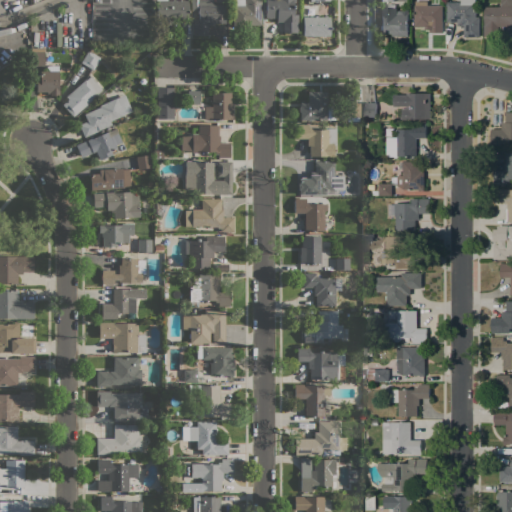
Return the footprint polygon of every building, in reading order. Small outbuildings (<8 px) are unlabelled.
[(157,30),(156,0),(188,0),(188,19),(170,19),(170,30),(157,30)] [(225,4),(225,23),(214,23),(214,25),(207,25),(206,34),(207,34),(207,35),(193,35),(193,19),(198,19),(198,7),(196,7),(196,11),(191,11),(191,0),(211,0),(211,4),(225,4)] [(261,0),(261,25),(250,25),(250,26),(233,26),(233,15),(231,15),(231,12),(233,12),(233,6),(235,6),(235,0),(261,0)] [(293,2),(293,14),(298,14),(297,32),(282,32),(282,22),(276,22),(276,18),(266,18),(266,12),(265,12),(265,10),(266,10),(266,5),(265,5),(265,2),(266,2),(266,0),(295,0),(295,2),(293,2)] [(480,37),(464,37),(464,26),(458,26),(457,22),(447,22),(447,2),(461,2),(461,0),(476,0),(476,17),(480,17),(480,37)] [(511,26),(499,26),(499,36),(484,36),(484,7),(501,7),(501,0),(511,0),(511,26)] [(428,1),(428,5),(443,5),(443,25),(432,25),(432,27),(414,27),(414,25),(413,25),(413,22),(414,22),(414,5),(415,5),(415,1),(428,1)] [(397,11),(408,11),(408,36),(392,36),(392,34),(381,34),(381,8),(388,8),(388,4),(396,4),(396,8),(397,8),(397,11)] [(330,36),(302,36),(302,17),(315,17),(315,16),(317,16),(317,17),(324,17),(324,16),(327,16),(327,17),(330,17),(330,36)] [(31,48),(44,48),(44,66),(31,66),(31,48)] [(81,63),(89,51),(100,58),(93,70),(81,63)] [(42,71),(42,69),(49,65),(59,65),(59,89),(60,89),(59,96),(50,95),(50,93),(47,93),(47,92),(36,92),(36,78),(40,78),(40,71),(42,71)] [(85,79),(86,80),(90,76),(102,90),(72,117),(62,104),(68,99),(65,96),(85,79)] [(157,87),(173,87),(173,119),(157,119),(157,87)] [(199,104),(188,104),(188,91),(199,90),(199,104)] [(326,107),(336,107),(335,120),(299,120),(300,102),(307,102),(307,91),(327,92),(326,107)] [(231,103),(233,103),(233,119),(204,119),(204,106),(212,106),(212,93),(231,92),(231,103)] [(407,119),(402,119),(402,109),(408,109),(408,106),(394,106),(393,95),(407,95),(407,93),(430,93),(431,119),(407,119)] [(99,107),(99,105),(116,98),(124,94),(132,111),(109,121),(111,124),(98,130),(98,131),(84,137),(79,125),(87,121),(84,114),(99,107)] [(359,103),(359,117),(358,117),(358,121),(347,121),(347,117),(346,117),(346,102),(359,103)] [(376,103),(376,120),(364,120),(365,102),(376,103)] [(511,112),(511,140),(509,140),(509,145),(502,145),(502,144),(491,144),(491,129),(502,129),(502,123),(506,123),(506,112),(511,112)] [(333,145),(333,156),(309,156),(309,146),(307,146),(307,139),(297,139),(297,124),(312,124),(312,129),(324,129),(324,128),(336,128),(336,145),(333,145)] [(416,157),(386,156),(386,137),(397,137),(397,129),(412,129),(412,124),(427,124),(427,138),(416,138),(416,157)] [(198,133),(198,125),(218,125),(218,136),(219,136),(219,143),(229,143),(230,157),(218,157),(218,154),(214,154),(214,152),(199,152),(199,153),(192,153),(192,133),(198,133)] [(91,138),(91,139),(109,131),(116,129),(121,142),(115,145),(116,147),(110,150),(112,154),(99,160),(95,151),(81,157),(75,145),(91,138)] [(511,179),(509,180),(509,181),(506,181),(506,185),(494,185),(494,170),(504,170),(504,163),(505,163),(505,152),(511,152),(511,179)] [(149,155),(150,168),(137,169),(136,157),(149,155)] [(325,190),(325,194),(298,194),(298,190),(297,189),(297,184),(298,183),(298,179),(309,179),(309,175),(314,175),(314,161),(334,161),(334,177),(343,177),(343,189),(342,189),(325,190)] [(422,161),(422,172),(424,172),(424,191),(419,191),(419,189),(404,189),(397,185),(397,176),(403,176),(403,169),(399,169),(399,162),(403,162),(403,161),(422,161)] [(213,180),(223,180),(223,193),(199,194),(199,189),(184,189),(184,174),(185,174),(185,162),(196,162),(213,162),(213,171),(213,180)] [(89,174),(99,173),(99,169),(122,168),(122,169),(129,169),(130,186),(124,186),(124,188),(90,190),(89,174)] [(379,183),(392,183),(392,196),(379,196),(379,183)] [(507,203),(497,203),(496,189),(508,189),(508,190),(511,189),(511,221),(508,221),(507,203)] [(138,205),(139,217),(113,218),(113,212),(111,212),(111,210),(106,210),(106,206),(94,207),(93,193),(114,192),(114,193),(137,191),(138,205)] [(220,198),(220,209),(222,209),(222,217),(233,217),(233,231),(220,231),(220,229),(218,229),(218,227),(185,227),(184,210),(191,209),(201,209),(200,199),(220,198)] [(304,213),(294,213),(294,198),(306,198),(306,203),(326,203),(326,211),(323,211),(323,231),(304,231),(304,213)] [(429,213),(419,213),(419,220),(415,220),(415,231),(396,231),(397,218),(394,218),(394,203),(411,203),(411,198),(429,199),(429,213)] [(156,202),(168,202),(162,217),(156,214),(156,202)] [(121,225),(121,223),(133,223),(133,234),(128,234),(128,242),(116,243),(116,246),(110,246),(110,248),(107,248),(107,246),(103,246),(102,236),(101,236),(101,232),(99,232),(99,225),(121,225)] [(499,241),(493,241),(493,229),(498,229),(498,226),(511,226),(511,254),(510,254),(510,256),(506,256),(506,259),(493,259),(493,244),(499,244),(499,241)] [(223,251),(213,251),(213,257),(209,257),(209,268),(190,268),(190,254),(185,254),(185,240),(205,240),(205,236),(223,236),(223,251)] [(299,247),(302,247),(301,237),(320,236),(320,263),(299,263),(299,247)] [(396,269),(396,263),(382,263),(382,250),(386,250),(386,236),(405,236),(405,247),(407,247),(408,254),(417,254),(417,268),(396,269)] [(151,252),(137,251),(137,239),(151,239),(151,252)] [(0,256),(33,256),(34,271),(22,271),(22,274),(17,274),(17,284),(0,284),(0,256)] [(114,270),(113,274),(118,274),(118,265),(120,265),(120,258),(138,258),(138,259),(145,260),(145,273),(141,273),(141,283),(118,282),(118,280),(113,280),(113,284),(101,284),(101,270),(114,270)] [(349,270),(335,270),(335,258),(349,258),(349,270)] [(511,296),(511,278),(499,278),(499,263),(511,263),(511,296)] [(421,273),(421,288),(410,288),(410,295),(407,295),(407,305),(387,306),(387,300),(386,300),(385,296),(386,296),(386,293),(386,292),(377,292),(377,277),(391,277),(391,272),(400,272),(400,277),(402,277),(402,273),(421,273)] [(315,306),(315,295),(313,295),(313,287),(302,287),(302,273),(315,273),(315,276),(318,276),(318,277),(334,277),(334,278),(341,278),(341,290),(334,290),(334,306),(315,306)] [(218,284),(220,284),(220,291),(230,291),(230,306),(217,306),(217,303),(214,303),(214,300),(202,300),(202,301),(198,301),(198,307),(194,307),(194,302),(192,302),(192,307),(189,307),(189,302),(189,287),(191,287),(191,278),(198,278),(198,274),(218,274),(218,284)] [(112,289),(145,289),(145,298),(135,298),(135,313),(116,313),(116,318),(101,319),(101,303),(112,303),(112,289)] [(0,318),(0,291),(17,291),(17,300),(23,300),(23,302),(33,302),(34,318),(0,318)] [(506,301),(511,301),(511,329),(509,329),(509,333),(491,333),(491,318),(502,318),(502,312),(506,312),(506,310),(505,310),(505,308),(506,308),(506,306),(505,306),(505,303),(506,303),(506,301)] [(204,310),(225,310),(224,343),(212,343),(212,333),(209,332),(209,343),(189,343),(189,338),(188,338),(188,333),(189,333),(189,329),(182,329),(182,314),(204,314),(204,310)] [(337,325),(341,325),(342,338),(321,338),(321,343),(313,343),(303,343),(302,328),(313,328),(313,322),(317,322),(317,311),(337,311),(337,325)] [(417,329),(426,329),(426,343),(413,343),(413,338),(409,338),(409,342),(403,342),(403,338),(402,338),(402,340),(399,340),(399,342),(380,342),(380,323),(388,323),(388,311),(397,311),(417,311),(417,329)] [(10,353),(10,351),(0,351),(0,324),(14,324),(14,322),(19,322),(19,338),(34,338),(34,353),(10,353)] [(137,335),(145,335),(145,352),(112,352),(112,338),(98,338),(98,322),(113,322),(113,323),(137,323),(137,335)] [(511,370),(503,370),(503,359),(501,359),(501,352),(492,352),(491,337),(503,337),(503,341),(507,341),(507,344),(511,343),(511,370)] [(231,358),(233,358),(233,377),(228,377),(228,375),(209,376),(209,362),(212,362),(212,358),(209,358),(209,360),(202,360),(202,358),(196,358),(196,347),(231,347),(231,358)] [(396,347),(422,347),(422,359),(424,359),(424,376),(419,377),(419,375),(403,375),(397,372),(396,347)] [(309,379),(309,369),(307,369),(307,361),(297,361),(296,348),(308,348),(308,350),(312,350),(312,352),(336,352),(336,379),(309,379)] [(0,358),(19,358),(19,356),(34,356),(34,372),(22,372),(22,373),(17,373),(17,386),(12,386),(0,386),(0,358)] [(113,371),(113,357),(138,357),(138,370),(140,370),(140,384),(110,384),(110,386),(96,386),(96,371),(113,371)] [(196,369),(196,381),(183,382),(183,369),(196,369)] [(388,369),(388,381),(375,381),(375,369),(388,369)] [(509,374),(509,378),(511,378),(511,407),(509,407),(509,397),(507,397),(507,389),(496,389),(496,375),(509,374)] [(219,403),(229,403),(229,417),(200,417),(200,402),(187,402),(187,384),(201,384),(201,385),(219,385),(219,403)] [(294,384),(304,384),(304,385),(329,385),(329,395),(323,395),(323,410),(328,410),(328,416),(304,416),(304,398),(294,398),(294,384)] [(414,389),(414,388),(418,388),(418,384),(429,384),(430,398),(419,398),(419,405),(417,405),(417,416),(398,416),(398,389),(414,389)] [(0,420),(0,394),(19,394),(19,391),(33,391),(33,406),(20,406),(20,407),(18,407),(18,420),(0,420)] [(113,406),(96,406),(96,391),(110,391),(110,393),(140,393),(140,408),(138,408),(138,417),(137,417),(137,420),(113,420),(113,406)] [(507,412),(507,418),(511,418),(511,444),(506,444),(506,445),(503,445),(503,436),(505,436),(505,425),(494,425),(494,412),(507,412)] [(196,440),(183,440),(183,427),(196,427),(196,421),(215,421),(215,441),(227,441),(227,455),(201,455),(201,449),(196,449),(196,440)] [(313,438),(313,432),(317,432),(317,421),(337,421),(337,422),(340,422),(339,437),(346,437),(345,450),(338,450),(338,455),(332,455),(332,457),(324,457),(324,455),(319,455),(319,454),(294,454),(294,438),(302,438),(313,438)] [(382,422),(410,422),(410,440),(420,440),(420,454),(410,454),(410,453),(382,453),(382,440),(382,422)] [(111,452),(111,454),(96,454),(96,438),(113,438),(113,425),(138,424),(138,437),(141,437),(141,452),(111,452)] [(0,426),(17,426),(17,440),(34,440),(34,455),(18,455),(18,453),(0,453),(0,426)] [(300,458),(310,458),(310,459),(334,459),(334,475),(331,475),(331,486),(315,486),(315,488),(311,488),(311,491),(300,491),(300,458)] [(413,490),(382,491),(382,484),(385,484),(385,477),(381,477),(377,470),(377,462),(385,463),(408,463),(408,458),(427,458),(427,474),(417,474),(416,480),(413,480),(413,490)] [(109,491),(109,481),(107,481),(107,473),(97,473),(97,459),(108,459),(108,462),(113,462),(113,464),(128,464),(137,464),(137,478),(129,478),(128,491),(109,491)] [(203,463),(203,464),(217,464),(217,462),(221,462),(221,459),(232,459),(232,473),(222,473),(222,480),(221,480),(221,491),(201,491),(201,477),(191,478),(190,463),(203,463)] [(511,482),(500,482),(500,466),(510,466),(510,459),(511,459),(511,482)] [(23,487),(5,487),(5,484),(0,484),(0,469),(5,469),(5,460),(23,460),(23,487)] [(511,511),(499,511),(499,508),(497,508),(497,491),(511,491),(511,511)] [(368,495),(375,495),(375,510),(365,510),(365,499),(368,495)] [(115,502),(131,502),(131,503),(139,503),(139,511),(110,511),(110,510),(100,510),(100,496),(111,496),(111,499),(115,499),(115,502)] [(323,511),(331,511),(304,511),(304,510),(294,510),(294,496),(304,496),(304,497),(323,496),(323,511)] [(384,496),(412,496),(412,511),(389,511),(389,508),(384,508),(384,496)] [(193,511),(193,497),(220,497),(220,511),(193,511)] [(27,501),(27,511),(6,511),(6,501),(27,501)] [(170,511),(167,504),(173,502),(177,511),(170,511)]
